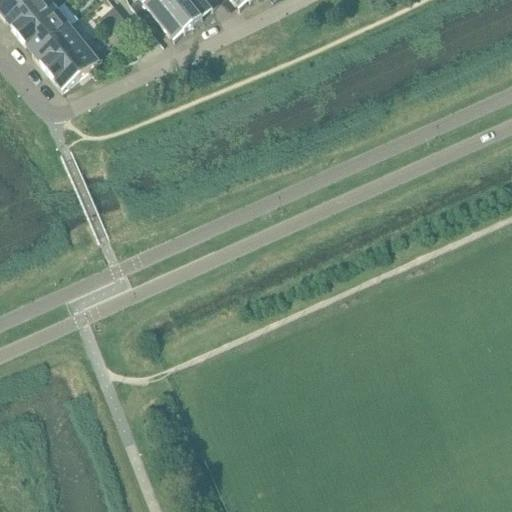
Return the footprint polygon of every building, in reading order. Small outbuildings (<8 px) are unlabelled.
[(34,0),(0,0),(0,12),(3,11),(10,20),(34,0)] [(19,42),(24,38),(59,10),(51,0),(34,0),(10,20),(17,29),(12,33),(19,42)] [(142,0),(131,10),(142,24),(150,17),(170,41),(180,32),(185,37),(194,30),(189,25),(169,0),(142,0)] [(169,0),(189,25),(194,30),(202,23),(198,18),(209,9),(201,0),(169,0)] [(227,0),(235,9),(246,0),(250,6),(257,0),(227,0)] [(60,10),(59,10),(24,38),(19,42),(26,51),(32,47),(39,55),(73,27),(68,31),(55,14),(60,10)] [(104,18),(111,26),(120,19),(113,11),(104,18)] [(111,26),(118,35),(127,27),(120,19),(111,26)] [(88,45),(73,27),(39,55),(46,64),(40,69),(48,78),(88,45)] [(103,64),(88,45),(48,78),(55,86),(60,82),(68,92),(103,64)]
